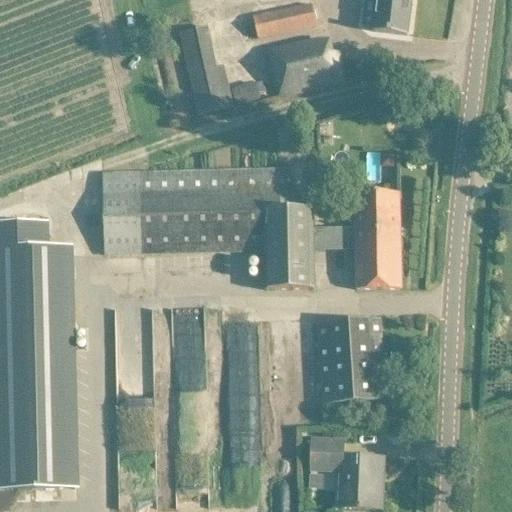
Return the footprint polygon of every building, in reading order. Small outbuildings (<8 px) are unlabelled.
[(408,37),(412,0),(367,0),(367,4),(377,5),(373,33),(408,37)] [(312,6),(254,19),(258,41),(317,28),(312,6)] [(207,29),(180,35),(198,117),(233,109),(223,67),(217,69),(207,29)] [(269,53),(279,98),(346,83),(340,54),(323,57),(320,42),(269,53)] [(315,290),(313,209),(285,210),(285,172),(102,176),(105,256),(266,252),(268,291),(315,290)] [(399,195),(354,196),(356,292),(402,291),(399,195)] [(49,225),(0,226),(0,492),(76,491),(70,249),(49,249),(49,225)] [(386,402),(381,327),(381,321),(318,325),(324,406),(386,402)] [(321,405),(322,394),(294,392),(294,403),(321,405)] [(383,480),(383,467),(384,460),(344,458),(345,444),(313,442),(312,472),(342,473),(341,510),(377,511),(378,480),(383,480)] [(196,511),(225,511),(227,468),(216,467),(216,447),(199,446),(197,511),(196,511)] [(294,511),(292,481),(257,483),(259,511),(294,511)]
